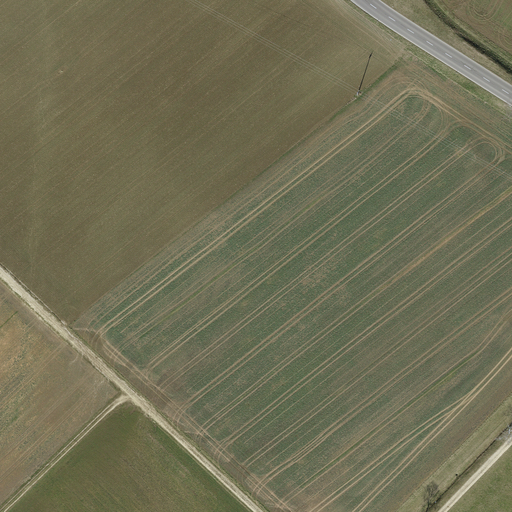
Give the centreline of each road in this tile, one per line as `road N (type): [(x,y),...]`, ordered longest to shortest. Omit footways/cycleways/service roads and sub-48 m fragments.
road 1 (track): [(128,391),(259,511)]
road 2 (track): [(128,391),(0,273)]
road 3 (track): [(2,511),(128,391)]
road 4 (primary): [(511,96),(366,0)]
